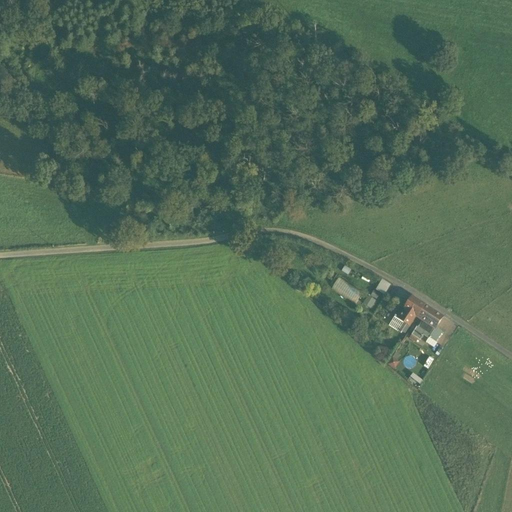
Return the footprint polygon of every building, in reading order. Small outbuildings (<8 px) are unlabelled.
[(345,266),(341,272),(348,276),(351,271),(345,266)] [(363,293),(339,278),(331,290),(355,305),(363,293)] [(375,290),(384,296),(391,287),(382,281),(375,290)] [(376,302),(368,297),(363,304),(371,309),(376,302)] [(412,298),(405,309),(416,317),(418,318),(425,306),(412,298)] [(418,318),(421,320),(435,329),(436,328),(443,318),(425,306),(418,318)] [(409,327),(416,317),(405,309),(398,319),(396,318),(396,317),(395,316),(395,317),(389,326),(401,334),(402,332),(406,325),(409,327)] [(429,338),(435,329),(421,320),(411,337),(413,338),(414,337),(425,344),(429,338)] [(429,338),(436,342),(443,332),(436,328),(435,329),(429,338)] [(387,365),(394,368),(397,362),(390,358),(387,365)] [(418,387),(421,381),(410,375),(407,381),(418,387)]
